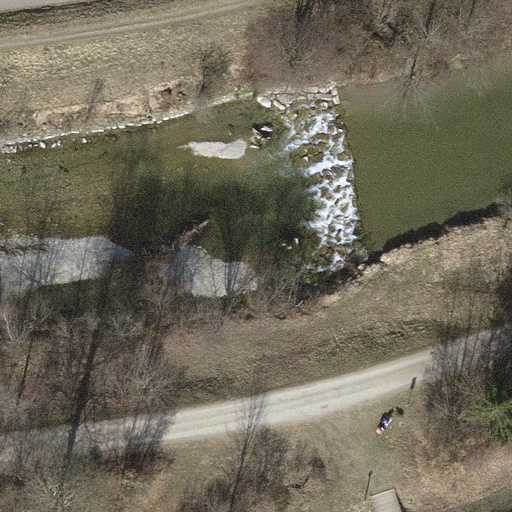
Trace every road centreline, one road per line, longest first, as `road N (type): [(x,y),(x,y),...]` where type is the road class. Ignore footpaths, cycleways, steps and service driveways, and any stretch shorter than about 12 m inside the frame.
road 1 (track): [(511,335),(357,393),(139,445),(0,452)]
road 2 (track): [(357,393),(395,511)]
